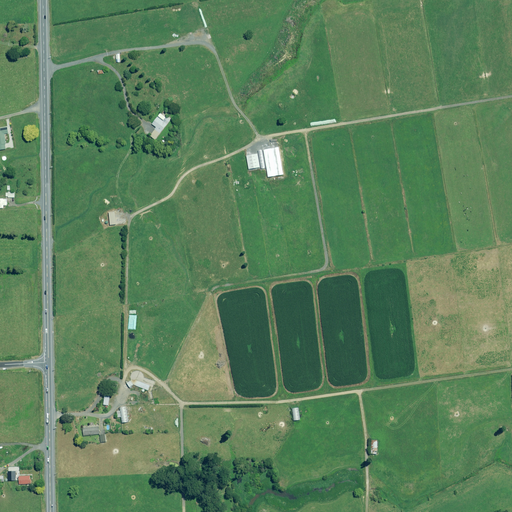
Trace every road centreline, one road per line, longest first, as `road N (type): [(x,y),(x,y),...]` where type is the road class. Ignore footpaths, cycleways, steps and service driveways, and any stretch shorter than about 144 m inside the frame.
road 1 (secondary): [(43,0),(48,362)]
road 2 (secondary): [(48,362),(50,511)]
